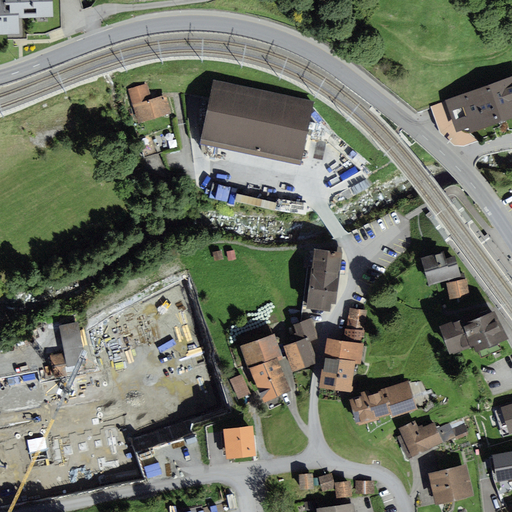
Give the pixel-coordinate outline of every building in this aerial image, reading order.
[(0,0),(0,34),(19,34),(19,18),(54,16),(53,0),(0,0)] [(511,75),(445,100),(456,131),(463,129),(478,140),(496,134),(494,129),(506,124),(508,130),(511,130),(511,75)] [(213,80),(200,138),(302,159),(315,101),(213,80)] [(128,89),(138,123),(171,113),(165,94),(151,98),(147,83),(128,89)] [(456,131),(445,100),(430,106),(439,132),(454,145),(464,146),(478,140),(463,129),(456,131)] [(496,134),(478,140),(480,144),(510,134),(511,133),(511,130),(508,130),(506,124),(494,129),(496,134)] [(140,143),(144,157),(164,152),(160,137),(140,143)] [(302,159),(200,138),(199,144),(301,165),(302,159)] [(233,204),(238,189),(213,182),(208,197),(233,204)] [(269,209),(305,214),(307,203),(271,198),(269,209)] [(314,248),(306,307),(330,310),(331,303),(336,303),(342,252),(314,248)] [(226,251),(228,261),(236,259),(234,250),(226,251)] [(213,252),(215,261),(223,259),(221,251),(213,252)] [(443,251),(421,258),(429,285),(448,279),(461,275),(460,273),(455,255),(445,258),(443,251)] [(448,282),(446,283),(449,299),(470,295),(466,278),(465,278),(464,272),(460,273),(461,275),(448,279),(448,282)] [(366,310),(349,308),(347,328),(345,328),(344,338),(364,340),(366,310)] [(487,309),(440,328),(452,357),(476,347),(478,353),(480,352),(483,360),(503,352),(500,345),(508,341),(496,311),(489,314),(487,309)] [(296,341),(283,346),(292,371),(317,362),(310,341),(319,338),(311,318),(293,324),(296,332),(293,333),(296,341)] [(248,369),(250,368),(277,357),(279,362),(285,360),(275,332),(273,333),(269,324),(239,335),(242,345),(239,346),(248,369)] [(85,363),(79,325),(59,328),(66,367),(85,363)] [(326,337),(319,387),(352,392),(353,386),(352,386),(355,364),(361,365),(364,343),(326,337)] [(66,376),(62,353),(49,355),(54,378),(66,376)] [(277,357),(250,368),(264,401),(291,390),(279,362),(277,357)] [(240,375),(230,379),(238,399),(249,394),(240,375)] [(360,395),(348,399),(355,424),(357,423),(358,426),(379,419),(378,418),(392,414),(393,416),(417,409),(408,380),(370,392),(369,389),(360,392),(360,395)] [(511,403),(500,407),(509,434),(511,432),(511,403)] [(416,421),(399,428),(412,457),(425,451),(424,450),(447,440),(441,426),(439,427),(439,425),(436,426),(434,422),(423,427),(422,424),(418,426),(416,421)] [(256,456),(252,426),(223,429),(226,459),(256,456)] [(511,451),(492,455),(497,482),(511,479),(511,451)] [(436,505),(474,495),(467,463),(428,473),(436,505)] [(313,473),(299,474),(300,489),(314,488),(313,473)] [(330,473),(318,477),(322,491),(334,487),(330,473)] [(337,497),(352,495),(350,480),(335,483),(337,497)] [(356,494),(374,493),(374,480),(355,481),(356,494)] [(313,501),(302,504),(304,510),(314,507),(313,501)] [(316,508),(316,511),(355,511),(354,502),(316,508)]
